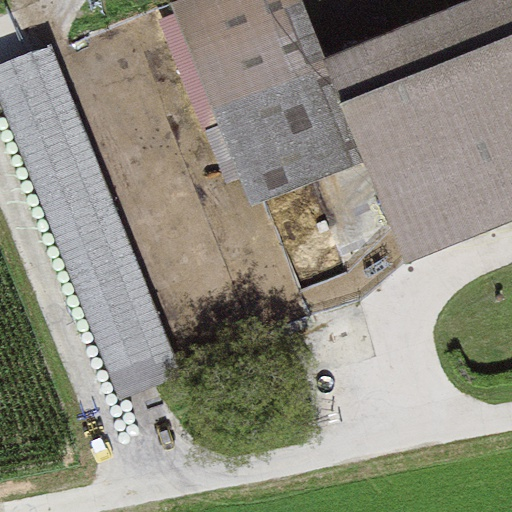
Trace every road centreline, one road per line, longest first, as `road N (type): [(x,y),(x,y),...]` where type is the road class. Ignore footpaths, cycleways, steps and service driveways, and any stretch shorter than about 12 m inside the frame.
road 1 (track): [(511,414),(22,511)]
road 2 (track): [(195,116),(146,0)]
